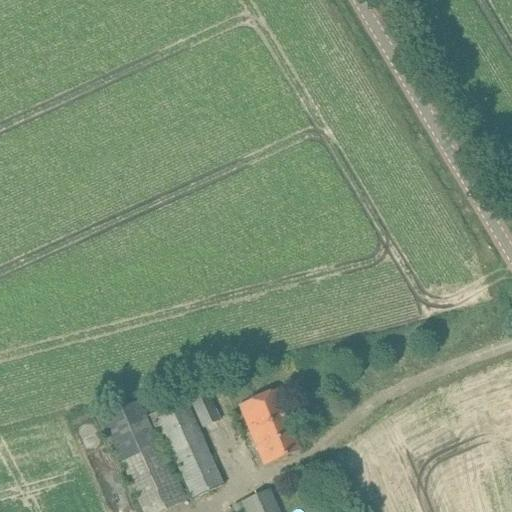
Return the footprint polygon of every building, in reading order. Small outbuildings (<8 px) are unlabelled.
[(299,452),(275,391),(241,405),(261,453),(264,452),(269,465),(299,452)] [(220,422),(207,392),(189,400),(202,430),(220,422)] [(173,479),(139,402),(101,418),(141,511),(162,511),(187,502),(177,478),(173,479)] [(222,486),(185,402),(149,416),(168,459),(174,456),(193,499),(223,486),(222,486)] [(276,511),(268,491),(230,508),(232,511),(276,511)]
